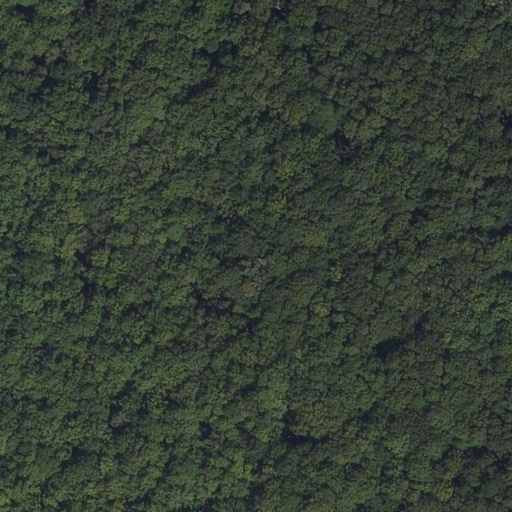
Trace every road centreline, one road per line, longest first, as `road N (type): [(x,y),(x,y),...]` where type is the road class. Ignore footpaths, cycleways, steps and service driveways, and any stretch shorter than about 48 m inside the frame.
road 1 (track): [(511,110),(0,385)]
road 2 (track): [(402,0),(511,72)]
